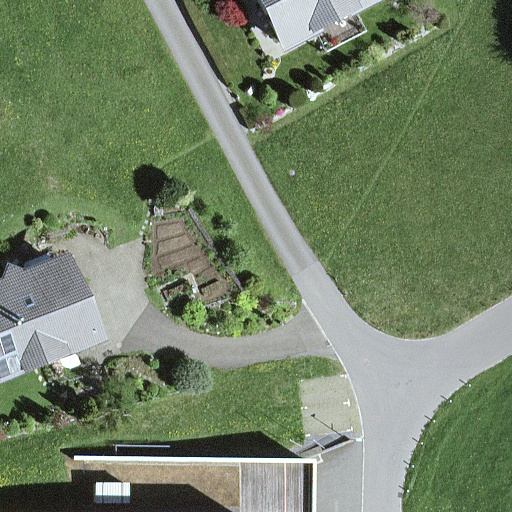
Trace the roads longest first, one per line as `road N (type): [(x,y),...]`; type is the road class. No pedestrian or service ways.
road 1 (residential): [(401,398),(236,189),(134,0)]
road 2 (residential): [(511,329),(401,398)]
